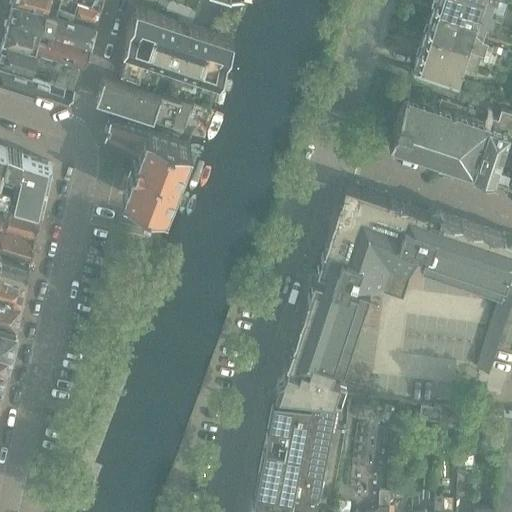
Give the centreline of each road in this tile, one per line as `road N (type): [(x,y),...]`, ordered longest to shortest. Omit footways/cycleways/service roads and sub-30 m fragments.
road 1 (unclassified): [(9,511),(89,166),(72,132)]
road 2 (residential): [(222,511),(327,149)]
road 3 (residential): [(327,149),(511,205)]
road 4 (residential): [(327,149),(378,0)]
road 5 (residential): [(112,0),(72,132)]
